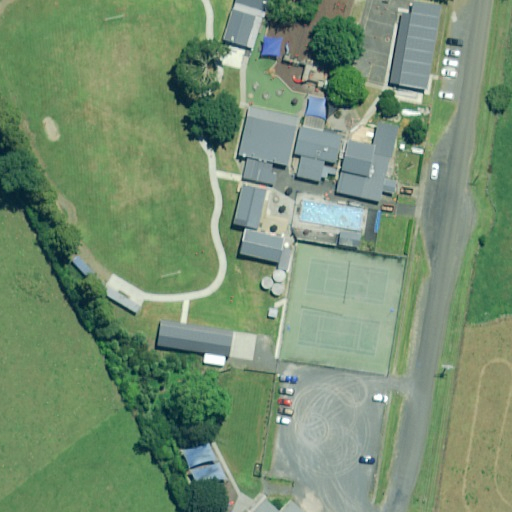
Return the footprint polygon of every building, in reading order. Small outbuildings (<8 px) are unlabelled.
[(268,0),(235,0),(223,39),(253,49),(268,0)] [(365,0),(357,0),(355,7),(363,9),(365,0)] [(302,78),(320,81),(323,81),(324,74),(330,75),(331,65),(322,63),(305,61),(302,78)] [(327,100),(310,97),(307,114),(323,117),(327,100)] [(285,127),(236,114),(226,151),(243,155),(237,177),(257,181),(262,160),(276,164),(285,127)] [(329,135),(291,124),(285,151),(293,154),(287,176),(310,181),(314,161),(323,162),(329,135)] [(379,149),(336,141),(328,188),(371,196),(379,149)] [(255,186),(231,182),(224,221),(248,225),(255,186)] [(348,231),(329,227),(326,241),(346,245),(348,231)] [(274,236),(236,229),(231,254),(269,261),(274,236)] [(285,286),(275,283),(272,293),(282,296),(285,286)] [(218,340),(198,336),(197,345),(216,348),(218,340)] [(295,511),(277,496),(262,511),(295,511)]
